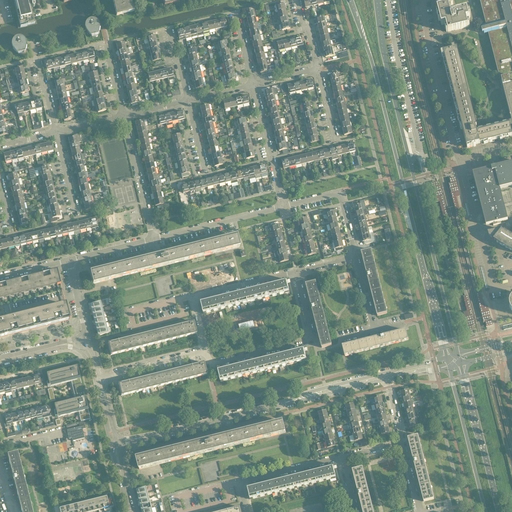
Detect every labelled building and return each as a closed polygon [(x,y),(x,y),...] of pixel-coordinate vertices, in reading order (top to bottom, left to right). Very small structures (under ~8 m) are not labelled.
[(13,0),(20,26),(27,24),(27,26),(35,24),(30,3),(31,3),(32,6),(32,7),(33,8),(34,7),(35,7),(35,6),(34,0),(31,0),(31,1),(29,1),(28,0),(13,0)] [(112,0),(116,16),(122,14),(121,12),(127,11),(128,13),(134,11),(134,12),(135,12),(130,0),(112,0)] [(306,8),(312,7),(310,0),(303,0),(304,0),(306,8)] [(453,5),(451,0),(436,0),(439,8),(437,9),(441,26),(446,25),(448,33),(468,28),(466,19),(469,19),(467,10),(451,14),(449,6),(453,5)] [(511,0),(479,0),(484,18),(486,24),(486,26),(482,27),(484,35),(488,34),(488,35),(499,79),(501,79),(503,86),(506,99),(506,100),(507,104),(509,112),(510,115),(511,118),(511,122),(511,123),(511,0)] [(276,4),(278,13),(286,11),(285,5),(286,5),(285,1),(276,4)] [(245,11),(248,20),(256,18),(253,9),(245,11)] [(316,19),(318,25),(326,23),(324,17),(316,19)] [(90,35),(90,36),(91,36),(98,34),(98,33),(99,32),(99,31),(99,30),(99,29),(99,28),(99,27),(99,25),(99,24),(96,25),(95,23),(96,20),(95,20),(95,19),(94,19),(93,19),(92,19),(91,19),(90,19),(89,19),(88,20),(87,21),(86,22),(86,23),(85,24),(85,25),(85,26),(85,27),(85,28),(85,29),(86,30),(86,31),(87,32),(88,33),(89,34),(90,35)] [(225,19),(219,20),(221,29),(227,27),(225,19)] [(289,23),(281,25),(282,31),(290,29),(289,23)] [(197,34),(195,26),(189,28),(191,38),(197,37),(197,34)] [(191,38),(189,28),(183,29),(185,37),(185,39),(191,38)] [(185,37),(183,29),(177,31),(179,39),(185,37)] [(327,29),(319,31),(321,37),(329,35),(327,29)] [(258,30),(250,32),(252,38),(260,36),(258,30)] [(16,52),(17,53),(17,54),(24,52),(25,52),(25,51),(25,50),(26,49),(26,47),(26,46),(26,45),(26,44),(26,43),(26,42),(22,43),(22,40),(23,38),(22,37),(21,37),(20,37),(19,36),(18,37),(17,37),(16,37),(15,37),(15,38),(14,38),(13,39),(13,40),(12,40),(12,41),(12,42),(12,43),(12,44),(12,45),(12,46),(12,47),(13,48),(13,49),(14,49),(14,50),(15,51),(16,52)] [(155,36),(147,38),(143,39),(145,45),(148,44),(156,42),(155,36)] [(301,37),(295,39),(297,47),(303,45),(301,37)] [(218,43),(220,52),(224,51),(223,48),(227,47),(226,41),(218,43)] [(331,47),(330,41),(322,43),(324,52),(328,51),(328,48),(331,47)] [(279,51),(285,50),(283,42),(277,43),(279,51)] [(335,55),(334,50),(336,49),(335,46),(331,47),(328,48),(328,51),(324,52),(326,58),(334,56),(335,55)] [(224,51),(220,52),(222,58),(230,56),(227,47),(223,48),(224,51)] [(443,53),(464,138),(465,141),(466,143),(466,146),(467,147),(511,136),(511,134),(509,122),(476,130),(475,130),(475,131),(472,131),(472,129),(477,128),(457,49),(455,50),(455,47),(451,48),(451,51),(443,53)] [(130,54),(129,53),(128,48),(126,49),(118,51),(119,57),(127,55),(130,54)] [(186,50),(188,57),(196,55),(194,48),(186,50)] [(159,54),(151,56),(152,62),(160,60),(159,54)] [(264,54),(256,56),(258,62),(266,60),(264,54)] [(129,61),(127,55),(119,57),(120,63),(129,61)] [(69,57),(63,58),(65,66),(71,65),(69,57)] [(269,59),(266,60),(258,62),(259,68),(267,66),(271,65),(269,59)] [(47,70),(53,69),(51,61),(45,62),(47,70)] [(129,61),(120,63),(122,69),(130,67),(129,61)] [(199,67),(191,68),(192,75),(200,73),(203,72),(202,66),(199,67)] [(23,68),(15,70),(16,76),(24,74),(23,68)] [(173,77),(172,73),(171,69),(166,70),(168,78),(167,78),(168,82),(176,80),(175,76),(173,77)] [(166,70),(160,72),(162,80),(167,78),(168,78),(166,70)] [(339,77),(338,74),(340,74),(339,70),(332,72),(333,75),(330,76),(331,82),(339,80),(347,78),(346,76),(339,77)] [(88,74),(91,83),(95,82),(94,79),(98,78),(96,72),(88,74)] [(131,73),(123,75),(125,81),(133,79),(131,73)] [(149,82),(156,81),(154,73),(147,74),(149,82)] [(200,73),(192,75),(194,83),(198,82),(198,79),(201,79),(200,73)] [(235,80),(234,74),(226,75),(223,76),(225,82),(226,83),(228,83),(228,81),(235,80)] [(95,82),(91,83),(92,89),(100,87),(98,78),(94,79),(95,82)] [(198,82),(194,83),(196,89),(204,87),(201,79),(198,79),(198,82)] [(294,84),(287,86),(289,94),(296,92),(294,84)] [(134,85),(126,87),(128,93),(136,91),(134,85)] [(27,86),(19,88),(21,94),(29,92),(27,86)] [(71,91),(70,89),(68,90),(68,89),(65,90),(64,86),(56,88),(57,94),(65,92),(71,91)] [(178,86),(174,87),(175,91),(172,92),(173,96),(180,95),(178,86)] [(265,91),(266,98),(274,96),(273,89),(265,91)] [(137,97),(129,99),(131,105),(139,103),(137,97)] [(224,110),(231,108),(229,100),(223,102),(224,110)] [(302,105),(304,114),(308,113),(307,110),(311,109),(310,103),(302,105)] [(68,104),(60,106),(62,115),(67,114),(66,111),(70,110),(68,104)] [(24,113),(22,105),(15,106),(17,114),(18,118),(24,116),(23,113),(24,113)] [(200,107),(201,113),(209,111),(208,105),(200,107)] [(308,113),(304,114),(305,120),(313,118),(311,109),(307,110),(308,113)] [(67,114),(62,115),(64,121),(72,119),(70,110),(66,111),(67,114)] [(172,122),(170,114),(164,116),(166,124),(166,127),(172,125),(171,122),(172,122)] [(166,124),(164,116),(158,117),(158,118),(156,118),(157,126),(159,125),(166,124)] [(237,121),(239,129),(243,128),(242,126),(246,125),(245,119),(237,121)] [(246,125),(242,126),(243,128),(239,129),(240,135),(248,133),(246,125)] [(351,128),(343,130),(344,136),(352,134),(351,128)] [(146,133),(138,135),(139,141),(147,139),(146,133)] [(72,138),(68,139),(70,145),(78,143),(81,142),(79,134),(72,136),(72,138)] [(172,136),(174,145),(178,144),(177,141),(181,140),(180,134),(172,136)] [(318,136),(309,138),(311,144),(319,142),(318,136)] [(178,144),(174,145),(175,151),(183,149),(181,140),(177,141),(178,144)] [(354,144),(348,145),(350,153),(356,152),(354,147),(356,147),(356,144),(354,145),(354,144)] [(27,149),(21,150),(23,158),(29,157),(27,149)] [(10,153),(4,154),(3,154),(5,162),(12,161),(10,153)] [(80,154),(72,156),(74,162),(82,161),(85,160),(84,154),(80,155),(80,154)] [(152,157),(144,158),(145,165),(153,163),(152,157)] [(222,165),(221,159),(213,161),(214,167),(222,165)] [(284,169),(290,168),(288,160),(282,161),(284,169)] [(486,226),(489,225),(493,224),(493,226),(505,223),(504,223),(503,221),(505,221),(508,220),(500,189),(511,186),(511,163),(472,173),(486,226)] [(265,165),(258,167),(261,178),(267,176),(268,176),(268,175),(268,173),(266,173),(266,169),(268,169),(267,165),(265,165)] [(48,166),(40,168),(42,177),(46,176),(46,173),(49,172),(48,166)] [(188,167),(180,169),(181,175),(189,173),(188,167)] [(258,167),(252,168),(254,176),(255,179),(261,178),(258,167)] [(154,168),(146,170),(148,177),(156,175),(154,168)] [(46,176),(42,177),(43,182),(51,181),(49,172),(46,173),(46,176)] [(450,184),(449,184),(455,213),(460,212),(457,197),(460,196),(456,177),(449,178),(450,184)] [(86,178),(78,180),(80,186),(88,184),(86,178)] [(205,179),(199,181),(201,189),(207,187),(205,179)] [(201,189),(199,181),(193,182),(195,190),(196,193),(201,192),(200,189),(201,189)] [(183,193),(189,192),(187,184),(181,185),(183,193)] [(19,185),(11,187),(13,194),(21,192),(19,185)] [(445,205),(441,186),(437,187),(437,186),(436,186),(438,197),(439,197),(440,203),(443,202),(443,206),(445,205)] [(89,191),(81,192),(82,199),(91,197),(89,191)] [(162,198),(154,200),(155,206),(163,205),(162,198)] [(23,203),(15,205),(17,212),(25,210),(23,203)] [(92,203),(84,205),(85,211),(93,209),(92,203)] [(363,210),(362,204),(354,206),(355,212),(363,210)] [(25,210),(17,212),(19,220),(23,219),(23,216),(26,215),(25,210)] [(60,217),(59,210),(51,212),(52,218),(50,219),(51,223),(57,221),(56,218),(60,217)] [(368,215),(366,210),(363,210),(355,212),(357,218),(365,216),(368,215)] [(326,213),(328,219),(336,217),(334,211),(326,213)] [(23,219),(19,220),(20,226),(28,224),(26,215),(23,216),(23,219)] [(97,223),(100,223),(99,218),(90,220),(91,228),(93,232),(95,232),(95,230),(98,229),(98,226),(97,223)] [(299,220),(300,226),(308,224),(307,218),(299,220)] [(271,227),(272,227),(273,233),(281,231),(279,222),(270,224),(271,227)] [(366,222),(358,224),(360,230),(368,228),(366,222)] [(80,231),(78,223),(72,224),(74,232),(74,235),(80,234),(80,231)] [(371,228),(368,228),(360,230),(361,236),(369,234),(372,233),(371,228)] [(511,236),(508,234),(510,231),(505,228),(487,233),(489,237),(493,241),(496,243),(497,241),(502,244),(507,247),(510,249),(511,249),(511,236)] [(339,229),(331,231),(332,237),(340,235),(339,229)] [(281,231),(273,233),(275,239),(282,237),(281,231)] [(369,234),(361,236),(363,242),(371,240),(369,234)] [(90,274),(92,284),(239,247),(237,237),(236,235),(234,236),(234,237),(212,243),(211,242),(165,253),(160,254),(160,255),(112,267),(112,268),(93,273),(93,272),(90,272),(90,274)] [(282,237),(275,239),(275,241),(276,245),(284,243),(282,237)] [(342,241),(334,243),(335,249),(343,247),(342,241)] [(284,243),(276,245),(278,251),(286,249),(284,243)] [(314,248),(306,250),(308,256),(316,254),(314,248)] [(361,253),(363,259),(365,269),(375,266),(371,250),(361,253)] [(287,255),(279,257),(281,263),(289,261),(287,255)] [(375,266),(365,269),(369,284),(379,282),(375,266)] [(0,337),(68,320),(67,317),(68,316),(65,304),(62,305),(62,307),(0,323),(0,322),(0,298),(56,284),(57,285),(60,284),(57,270),(56,270),(52,271),(0,284),(0,337)] [(207,302),(206,301),(204,302),(201,302),(204,314),(289,293),(287,284),(290,283),(290,281),(287,281),(283,281),(283,282),(279,282),(279,284),(207,302)] [(306,285),(310,301),(320,298),(316,282),(306,285)] [(379,282),(369,284),(373,300),(383,298),(379,282)] [(481,292),(476,293),(482,323),(485,322),(486,327),(493,325),(488,306),(484,307),(481,292)] [(320,298),(310,301),(314,316),(324,314),(320,298)] [(383,298),(373,300),(377,316),(387,314),(383,298)] [(102,301),(90,304),(91,310),(101,307),(104,307),(102,301)] [(324,314),(314,316),(318,333),(328,330),(324,314)] [(475,325),(473,319),(472,315),(468,316),(466,317),(468,327),(475,325)] [(111,343),(107,343),(110,355),(196,334),(194,325),(193,322),(186,324),(186,325),(113,343),(113,342),(111,343)] [(108,334),(106,328),(96,331),(98,336),(108,334)] [(328,330),(318,333),(322,348),(332,346),(328,330)] [(406,330),(396,333),(390,334),(392,344),(408,340),(406,331),(406,330)] [(390,334),(380,337),(374,338),(377,348),(392,344),(390,334)] [(374,338),(365,341),(358,342),(361,352),(377,348),(374,338)] [(358,342),(349,345),(342,346),(345,356),(361,352),(358,342)] [(224,370),(223,369),(221,370),(221,369),(218,370),(221,382),(240,377),(287,365),(290,365),(299,362),(306,361),(304,352),(307,351),(307,349),(304,349),(303,349),(300,349),(296,350),(296,352),(284,355),(240,366),(224,370)] [(196,366),(124,384),(123,383),(121,384),(118,384),(121,396),(206,375),(204,366),(203,363),(196,365),(196,366)] [(77,412),(76,411),(78,411),(81,422),(83,421),(90,419),(84,397),(82,389),(77,366),(71,367),(68,368),(46,374),(48,379),(48,382),(49,385),(51,384),(52,385),(58,384),(58,383),(59,382),(62,382),(62,383),(69,381),(69,380),(70,380),(72,387),(75,399),(54,404),(56,413),(57,416),(59,415),(59,416),(66,414),(68,413),(70,413),(70,414),(77,412)] [(39,376),(33,377),(35,385),(41,384),(39,376)] [(27,379),(21,380),(23,388),(29,387),(27,379)] [(21,380),(15,382),(17,390),(23,388),(21,380)] [(408,390),(400,392),(402,398),(410,396),(408,390)] [(410,396),(402,398),(403,404),(411,402),(410,396)] [(381,397),(373,399),(374,405),(383,403),(381,397)] [(354,403),(345,405),(347,412),(355,410),(354,403)] [(48,414),(46,406),(40,408),(42,416),(48,414)] [(42,416),(40,408),(34,409),(36,417),(37,420),(37,421),(39,420),(39,419),(43,418),(42,416)] [(36,417),(34,409),(28,411),(30,419),(36,417)] [(326,410),(318,412),(320,418),(328,416),(326,410)] [(355,410),(347,412),(348,418),(357,416),(355,410)] [(23,412),(16,414),(18,422),(25,420),(23,412)] [(4,417),(6,425),(13,423),(11,415),(4,417)] [(385,415),(377,417),(379,423),(387,421),(385,415)] [(416,420),(408,422),(409,428),(417,426),(416,420)] [(136,458),(136,459),(139,469),(286,433),(283,422),(283,421),(280,422),(280,423),(258,428),(258,427),(211,439),(211,438),(206,440),(158,452),(158,453),(140,458),(139,457),(136,458)] [(358,421),(350,423),(351,429),(360,427),(358,421)] [(84,438),(82,430),(85,429),(84,426),(83,424),(79,425),(80,427),(67,430),(69,439),(72,438),(72,441),(84,438)] [(388,426),(380,428),(382,435),(390,433),(388,426)] [(361,433),(353,435),(355,442),(363,440),(361,433)] [(408,438),(412,454),(422,451),(418,436),(408,438)] [(335,446),(334,440),(326,442),(327,448),(324,449),(324,450),(328,449),(328,448),(335,446)] [(422,451),(412,454),(416,470),(426,467),(422,451)] [(7,455),(9,461),(11,470),(21,468),(17,452),(7,455)] [(247,488),(250,500),(336,478),(333,469),(337,468),(336,466),(334,467),(334,466),(329,466),(329,467),(325,468),(326,470),(253,488),(253,487),(250,487),(247,488)] [(426,467),(416,470),(420,486),(430,483),(426,467)] [(21,468),(11,470),(15,486),(25,484),(21,468)] [(362,468),(354,470),(352,470),(356,486),(366,484),(362,468)] [(430,483),(420,486),(424,502),(434,499),(430,483)] [(25,484),(15,486),(19,502),(29,500),(25,484)] [(366,484),(356,486),(360,502),(370,499),(366,484)] [(109,507),(106,496),(106,497),(101,498),(103,509),(109,507)] [(103,509),(101,498),(96,499),(95,499),(98,510),(103,509)] [(373,511),(370,499),(360,502),(362,511),(373,511)] [(32,511),(29,500),(19,502),(21,511),(32,511)]
